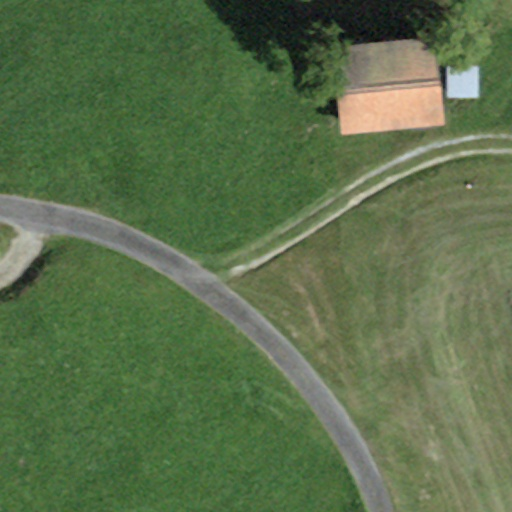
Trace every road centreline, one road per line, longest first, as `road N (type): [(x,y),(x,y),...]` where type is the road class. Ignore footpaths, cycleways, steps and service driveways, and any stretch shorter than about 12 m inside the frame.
road 1 (track): [(380,511),(328,405),(233,306),(97,230),(0,210)]
road 2 (track): [(196,279),(270,251),(406,165),(471,144),(511,145)]
